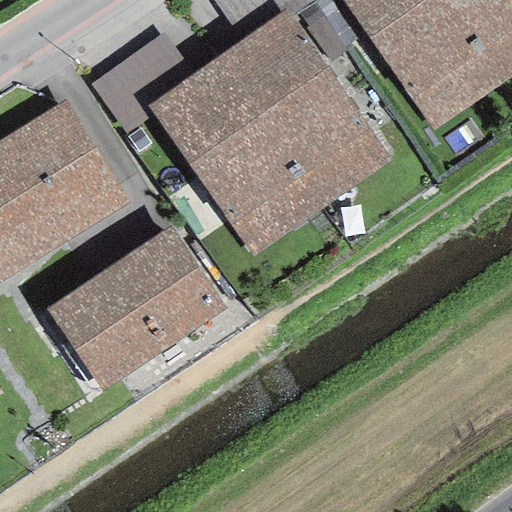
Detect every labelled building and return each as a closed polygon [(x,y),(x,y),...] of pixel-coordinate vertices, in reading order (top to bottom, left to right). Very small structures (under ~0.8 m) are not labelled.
[(211,0),(241,42),(287,10),(292,17),(316,0),(211,0)] [(498,83),(440,0),(336,0),(428,132),(498,83)] [(511,0),(440,0),(498,83),(511,73),(511,0)] [(241,42),(216,59),(321,209),(391,160),(292,17),(287,10),(241,42)] [(191,77),(162,34),(89,83),(123,135),(152,115),(146,107),(191,77)] [(321,209),(216,59),(191,77),(146,107),(152,115),(251,257),(321,209)] [(64,100),(0,139),(0,281),(128,203),(64,100)] [(169,227),(44,309),(98,391),(223,309),(169,227)]
